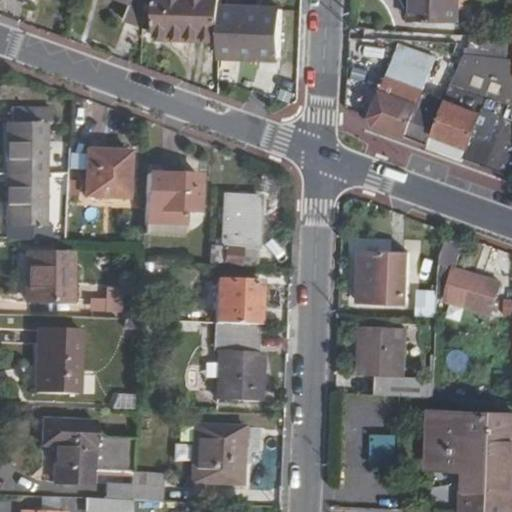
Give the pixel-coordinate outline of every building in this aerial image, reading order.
[(126,19),(143,26),(144,0),(134,0),(133,3),(126,19)] [(220,40),(222,9),(221,0),(157,0),(157,38),(220,40)] [(456,0),(415,0),(415,20),(456,22),(456,0)] [(220,40),(220,54),(280,57),(281,10),(222,9),(220,40)] [(511,175),(511,145),(470,129),(476,112),(446,100),(440,114),(417,105),(434,59),(400,46),(373,118),(378,125),(511,175)] [(7,122),(6,239),(51,241),(52,226),(46,226),(47,122),(51,122),(51,110),(10,109),(11,123),(7,122)] [(89,150),(88,196),(128,197),(129,151),(89,150)] [(201,176),(148,175),(146,233),(189,234),(190,213),(199,213),(201,176)] [(216,248),(215,264),(260,265),(260,250),(255,249),(256,215),(264,215),(264,199),(227,197),(224,248),(216,248)] [(67,242),(67,227),(52,226),(51,241),(67,242)] [(448,239),(443,248),(442,273),(454,277),(448,298),(491,313),(502,283),(488,276),(486,280),(478,276),(478,274),(458,266),(464,246),(448,239)] [(408,306),(410,254),(364,252),(361,304),(408,306)] [(31,254),(30,303),(74,304),(76,254),(31,254)] [(220,282),(218,324),(223,324),(260,326),(262,284),(220,282)] [(106,298),(91,297),(90,311),(122,313),(124,287),(106,286),(106,298)] [(419,289),(418,315),(436,316),(438,290),(419,289)] [(260,326),(223,324),(219,400),(262,402),(264,352),(259,351),(260,326)] [(44,327),(39,392),(82,395),(86,329),(44,327)] [(366,394),(421,396),(421,390),(415,389),(419,330),(360,328),(357,378),(366,379),(366,394)] [(467,511),(511,511),(511,414),(436,414),(433,469),(469,470),(467,511)] [(56,444),(54,481),(91,482),(95,421),(43,418),(42,443),(56,444)] [(247,428),(198,426),(195,483),(243,486),(247,428)] [(399,463),(398,434),(372,434),(373,464),(399,463)] [(163,475),(132,474),(131,499),(136,499),(162,500),(163,475)] [(115,498),(89,497),(88,511),(114,511),(115,498)]
